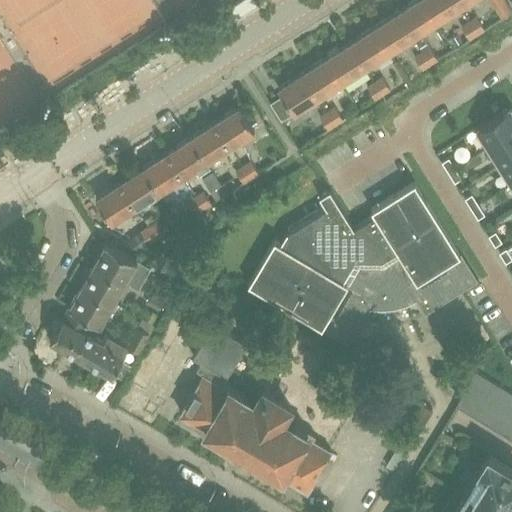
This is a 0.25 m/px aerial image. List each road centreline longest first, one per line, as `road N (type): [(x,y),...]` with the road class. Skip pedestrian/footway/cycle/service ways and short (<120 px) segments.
road 1 (tertiary): [(26,173),(298,0)]
road 2 (tertiary): [(216,511),(0,386)]
road 3 (residential): [(26,173),(63,231),(0,348)]
road 4 (residential): [(511,300),(410,143)]
road 5 (residential): [(410,143),(403,122),(511,55)]
road 6 (tertiary): [(0,447),(112,511)]
